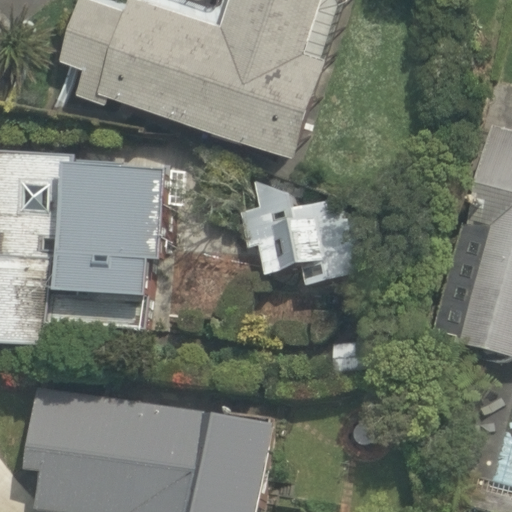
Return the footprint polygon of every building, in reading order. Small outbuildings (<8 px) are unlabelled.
[(137,0),(137,2),(131,0),(86,0),(69,51),(95,59),(87,84),(115,94),(119,82),(308,142),(338,49),(334,48),(349,0),(237,0),(232,16),(182,0),(137,0)] [(511,132),(498,129),(440,332),(461,339),(459,343),(511,357),(511,132)] [(1,255),(0,254),(0,349),(58,353),(63,293),(157,299),(160,262),(173,263),(179,174),(80,168),(81,158),(0,152),(0,240),(2,240),(1,255)] [(360,204),(272,200),(268,282),(356,286),(360,204)] [(268,511),(282,426),(144,403),(143,412),(44,395),(31,472),(49,474),(43,510),(53,511),(268,511)]
